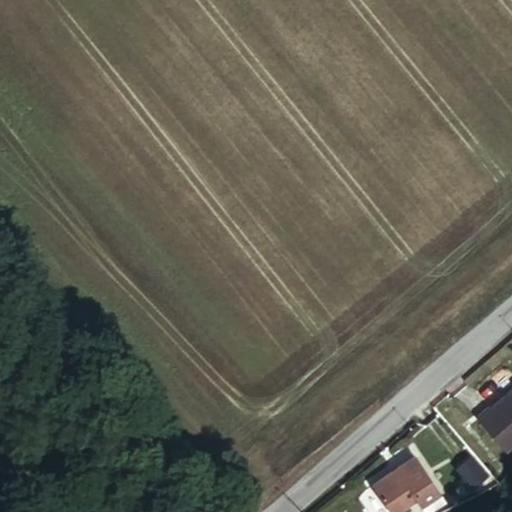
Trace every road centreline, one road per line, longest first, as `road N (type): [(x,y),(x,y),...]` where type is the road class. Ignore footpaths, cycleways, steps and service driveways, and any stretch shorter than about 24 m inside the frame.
road 1 (unclassified): [(511,301),(230,511)]
road 2 (unclassified): [(124,511),(51,482),(0,447)]
